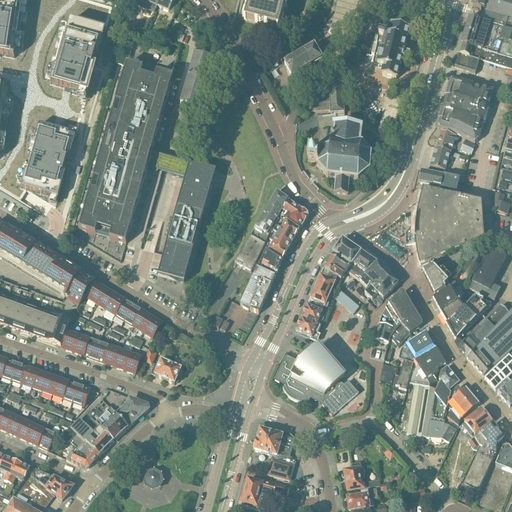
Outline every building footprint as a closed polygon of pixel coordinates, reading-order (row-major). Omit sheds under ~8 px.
[(0,0),(0,190),(40,215),(40,214),(20,202),(27,192),(55,210),(56,207),(58,201),(65,175),(63,174),(67,162),(69,163),(75,139),(76,137),(77,133),(85,103),(87,96),(88,96),(95,70),(93,70),(96,58),(98,58),(106,33),(105,33),(112,9),(83,0),(0,0)] [(133,0),(131,4),(154,14),(155,11),(157,8),(160,0),(133,0)] [(160,0),(157,8),(170,13),(175,15),(178,8),(173,5),(175,0),(160,0)] [(249,0),(244,20),(259,24),(261,27),(264,26),(279,30),(286,0),(249,0)] [(511,0),(474,0),(472,8),(508,19),(511,19),(511,0)] [(511,19),(508,19),(505,29),(480,22),(481,20),(472,18),(471,19),(469,19),(461,45),(464,46),(461,55),(471,59),(480,61),(511,71),(511,19)] [(374,36),(367,63),(379,66),(378,69),(384,70),(382,77),(396,80),(397,79),(399,78),(400,72),(399,71),(402,59),(408,61),(410,54),(403,53),(406,42),(409,30),(390,25),(390,27),(381,25),(378,37),(374,36)] [(182,105),(179,115),(196,119),(199,110),(200,110),(214,60),(205,57),(207,52),(196,49),(196,50),(195,54),(194,55),(180,104),(182,105)] [(322,62),(315,49),(284,66),(292,79),(293,79),(298,88),(305,84),(305,85),(311,82),(310,81),(317,77),(312,68),(322,62)] [(476,75),(477,71),(468,69),(471,59),(461,55),(461,56),(458,55),(454,68),(476,75)] [(480,61),(471,59),(468,69),(477,71),(480,61)] [(127,65),(79,232),(96,237),(97,233),(111,237),(110,241),(126,245),(148,169),(186,180),(158,277),(184,285),(216,173),(152,155),(173,79),(127,65)] [(493,92),(451,79),(436,129),(453,134),(475,145),(479,142),(493,92)] [(344,111),(343,87),(329,88),(329,99),(311,100),(312,113),(330,112),(330,116),(345,115),(344,111)] [(363,132),(332,128),(331,141),(318,150),(318,153),(309,152),(308,163),(317,164),(317,167),(327,178),(335,179),(334,194),(348,196),(349,181),(358,182),(370,173),(372,156),(362,145),(361,144),(363,132)] [(437,148),(451,153),(456,137),(442,132),(437,148)] [(466,141),(461,152),(471,157),(476,146),(466,141)] [(451,154),(451,153),(437,148),(437,149),(436,149),(430,168),(445,172),(446,168),(449,169),(452,158),(450,157),(451,154)] [(505,152),(503,160),(510,162),(511,162),(511,154),(509,153),(505,152)] [(460,181),(422,173),(420,183),(432,186),(431,189),(456,195),(460,181)] [(420,267),(431,262),(484,242),(481,205),(423,191),(418,214),(416,224),(416,233),(415,238),(416,243),(416,248),(418,259),(420,266),(420,267)] [(287,201),(277,194),(251,237),(252,237),(235,264),(251,275),(264,248),(269,238),(273,232),(271,230),(281,213),(287,201)] [(496,194),(494,202),(502,204),(504,196),(496,194)] [(494,202),(492,212),(507,216),(510,206),(502,204),(494,202)] [(283,212),(280,219),(299,232),(308,219),(307,216),(289,203),(283,212)] [(280,219),(266,251),(282,261),(299,232),(280,219)] [(0,224),(0,256),(66,297),(64,301),(78,310),(94,283),(0,224)] [(345,263),(342,267),(349,271),(353,266),(362,253),(342,240),(332,255),(334,256),(345,263)] [(492,286),(506,259),(489,250),(469,290),(494,303),(500,290),(498,289),(499,287),(495,285),(494,287),(492,286)] [(276,275),(282,261),(266,251),(257,270),(258,270),(275,278),(276,275)] [(349,271),(348,274),(358,282),(359,282),(377,264),(362,253),(353,266),(349,271)] [(330,258),(324,271),(332,275),(331,278),(341,281),(349,271),(342,267),(345,263),(334,256),(331,259),(330,258)] [(431,262),(420,267),(435,296),(445,290),(444,287),(448,283),(438,272),(444,268),(440,259),(431,262)] [(359,282),(366,290),(386,273),(377,264),(359,282)] [(271,287),(275,278),(258,270),(252,281),(240,307),(259,316),(263,305),(264,305),(267,298),(272,287),(271,287)] [(311,301),(309,304),(324,311),(325,310),(327,311),(329,306),(328,305),(333,295),(332,295),(335,286),(338,288),(341,281),(331,278),(332,275),(324,271),(310,301),(311,301)] [(398,285),(386,273),(366,290),(367,291),(364,294),(372,302),(377,298),(378,299),(380,298),(384,301),(398,285)] [(433,299),(432,300),(441,316),(460,304),(452,290),(457,285),(452,280),(448,283),(444,287),(445,290),(447,292),(445,294),(433,300),(433,299)] [(97,285),(87,300),(96,306),(106,291),(97,285)] [(106,291),(96,306),(106,312),(115,297),(106,291)] [(353,316),(360,308),(341,293),(335,300),(353,316)] [(382,317),(386,319),(390,317),(394,324),(397,330),(398,329),(399,328),(401,326),(410,336),(421,327),(422,325),(404,295),(401,295),(392,303),(391,303),(390,305),(390,306),(387,308),(386,310),(382,317)] [(115,297),(106,312),(115,318),(125,302),(115,297)] [(476,298),(464,310),(454,321),(447,326),(446,327),(455,341),(456,342),(457,341),(491,306),(476,298)] [(125,302),(115,318),(124,323),(134,308),(125,302)] [(7,303),(0,322),(0,325),(9,329),(17,306),(7,303)] [(441,316),(447,326),(454,321),(464,310),(461,303),(460,304),(441,316)] [(309,304),(302,319),(318,327),(320,323),(319,322),(323,314),(323,315),(324,311),(309,304)] [(17,306),(9,329),(18,332),(27,309),(17,306)] [(501,307),(485,323),(494,331),(510,316),(509,316),(501,307)] [(134,308),(124,323),(134,329),(143,314),(134,308)] [(27,309),(18,332),(21,333),(28,336),(36,313),(27,309)] [(36,313),(28,336),(38,339),(46,316),(36,313)] [(494,331),(467,360),(483,379),(511,353),(511,313),(510,315),(509,316),(510,316),(494,331)] [(143,314),(134,329),(143,335),(153,320),(143,314)] [(46,316),(38,339),(48,343),(56,320),(46,316)] [(215,322),(212,327),(218,330),(223,322),(217,319),(215,322)] [(318,327),(302,319),(296,333),(315,341),(320,329),(318,327)] [(56,320),(48,343),(59,347),(61,347),(69,324),(56,320)] [(153,320),(143,335),(152,341),(162,326),(153,320)] [(225,323),(220,331),(225,334),(229,326),(227,325),(225,323)] [(467,360),(494,331),(485,323),(471,338),(469,337),(466,340),(458,348),(460,350),(459,350),(459,351),(460,353),(462,353),(465,356),(464,357),(467,360)] [(379,326),(375,342),(388,345),(389,346),(389,344),(390,341),(394,335),(397,330),(394,324),(393,329),(379,326)] [(384,363),(383,363),(388,365),(393,347),(398,349),(404,342),(410,336),(401,328),(394,335),(390,341),(389,346),(388,345),(386,353),(386,354),(384,363)] [(69,334),(63,351),(73,355),(79,338),(69,334)] [(415,363),(437,351),(436,350),(426,334),(425,334),(405,348),(402,351),(401,353),(399,359),(399,362),(404,363),(401,373),(411,376),(415,363)] [(79,338),(73,355),(83,358),(89,341),(79,338)] [(89,341),(83,358),(94,362),(100,345),(89,341)] [(100,345),(94,362),(104,366),(110,349),(100,345)] [(318,348),(308,357),(300,364),(296,362),(294,366),(285,361),(275,382),(285,387),(284,390),(283,389),(283,390),(285,394),(287,397),(289,399),(292,401),(295,403),(300,404),(306,404),(309,403),(308,403),(310,400),(322,406),(332,418),(333,418),(332,417),(358,395),(358,396),(359,395),(348,383),(344,386),(339,384),(345,379),(344,378),(344,379),(318,349),(318,348)] [(110,349),(104,366),(114,369),(120,352),(110,349)] [(415,363),(411,376),(409,385),(408,386),(414,387),(411,406),(407,436),(427,439),(435,390),(429,389),(429,386),(436,382),(433,377),(438,374),(437,372),(446,367),(437,351),(415,363)] [(120,352),(114,369),(125,373),(131,356),(120,352)] [(157,355),(149,352),(144,364),(152,367),(157,355)] [(131,356),(125,373),(135,377),(141,360),(131,356)] [(497,395),(498,395),(501,398),(500,399),(506,405),(509,408),(511,406),(511,356),(509,359),(508,359),(484,380),(495,392),(496,391),(497,390),(499,393),(497,395)] [(155,367),(151,376),(175,386),(175,385),(178,384),(179,381),(178,378),(184,363),(176,360),(174,366),(170,364),(171,361),(163,358),(162,360),(161,360),(158,368),(155,367)] [(12,383),(18,366),(7,362),(1,379),(12,383)] [(22,387),(28,370),(18,366),(12,383),(22,387)] [(398,370),(383,367),(382,372),(396,376),(398,370)] [(442,429),(445,418),(451,397),(452,395),(450,392),(459,383),(447,368),(440,374),(437,382),(439,384),(436,395),(434,400),(428,431),(442,432),(442,429)] [(28,370),(22,387),(32,390),(38,373),(28,370)] [(382,372),(379,384),(386,386),(391,381),(392,375),(382,372)] [(38,373),(32,390),(43,394),(49,377),(38,373)] [(408,386),(409,385),(411,376),(401,373),(400,379),(394,377),(390,392),(398,394),(400,396),(401,397),(403,397),(405,396),(408,386)] [(49,377),(43,394),(53,398),(59,381),(49,377)] [(59,381),(53,398),(63,401),(69,384),(59,381)] [(69,384),(63,401),(74,405),(80,388),(69,384)] [(80,388),(74,405),(84,409),(90,392),(80,388)] [(451,397),(445,418),(458,428),(460,423),(479,407),(465,391),(462,393),(458,389),(455,392),(453,398),(451,397)] [(119,407),(113,413),(129,430),(143,417),(149,411),(148,408),(131,401),(131,403),(127,401),(124,404),(122,403),(118,406),(119,407)] [(107,407),(100,415),(121,437),(129,430),(113,413),(107,407)] [(492,423),(481,410),(464,424),(475,437),(492,423)] [(90,412),(87,416),(114,444),(121,437),(100,415),(97,412),(93,415),(90,412)] [(6,414),(0,426),(0,431),(8,435),(16,419),(6,414)] [(114,444),(87,416),(83,419),(86,423),(88,421),(89,422),(85,427),(80,422),(73,428),(70,431),(76,437),(100,458),(114,444)] [(16,419),(8,435),(18,440),(25,423),(16,419)] [(25,423),(18,440),(28,444),(35,428),(25,423)] [(462,486),(457,497),(462,500),(468,489),(478,494),(495,456),(496,456),(497,444),(502,440),(497,433),(499,431),(494,425),(484,433),(482,433),(476,437),(477,438),(474,440),(480,448),(462,486)] [(35,428),(28,444),(38,449),(45,432),(35,428)] [(428,431),(427,439),(427,440),(442,441),(449,445),(456,432),(450,428),(448,431),(442,429),(442,432),(428,431)] [(260,431),(256,444),(255,445),(255,446),(254,446),(254,447),(254,448),(254,449),(254,450),(254,451),(254,452),(273,458),(272,461),(271,460),(266,477),(290,483),(296,462),(289,461),(295,441),(283,438),(283,437),(260,431)] [(45,432),(38,449),(48,453),(55,437),(45,432)] [(100,458),(76,437),(70,444),(76,450),(73,454),(70,453),(66,462),(86,470),(89,470),(100,458)] [(511,451),(507,445),(504,445),(495,468),(511,474),(511,451)] [(5,458),(0,469),(0,472),(7,475),(4,482),(8,484),(17,464),(14,462),(5,458)] [(17,464),(8,484),(12,486),(15,479),(24,483),(30,469),(17,464)] [(348,494),(380,488),(379,482),(363,485),(362,479),(365,478),(363,469),(360,470),(360,465),(352,466),(353,471),(344,473),(343,473),(344,474),(342,476),(343,480),(345,480),(347,494),(348,494)] [(154,471),(146,473),(142,480),(144,488),(152,492),(159,490),(164,483),(161,476),(154,471)] [(36,472),(30,480),(52,496),(52,495),(62,503),(72,491),(71,488),(67,486),(36,472)] [(261,485),(248,481),(247,484),(245,484),(244,489),(245,490),(244,496),(242,496),(241,501),(242,502),(242,504),(266,511),(268,502),(266,501),(268,496),(273,497),(274,494),(288,497),(290,489),(262,482),(261,485)] [(362,497),(348,500),(349,505),(348,507),(349,511),(358,511),(374,509),(372,501),(378,500),(376,491),(369,492),(369,494),(362,496),(362,497)] [(425,500),(423,492),(411,494),(412,502),(425,500)] [(33,511),(13,501),(7,511),(33,511)]
